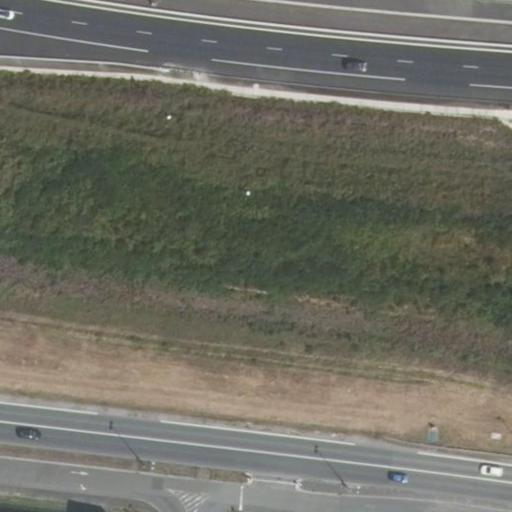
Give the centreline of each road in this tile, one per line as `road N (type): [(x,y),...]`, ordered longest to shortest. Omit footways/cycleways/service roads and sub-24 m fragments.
road 1 (trunk): [(0,8),(290,52),(511,70)]
road 2 (unclassified): [(0,424),(511,480)]
